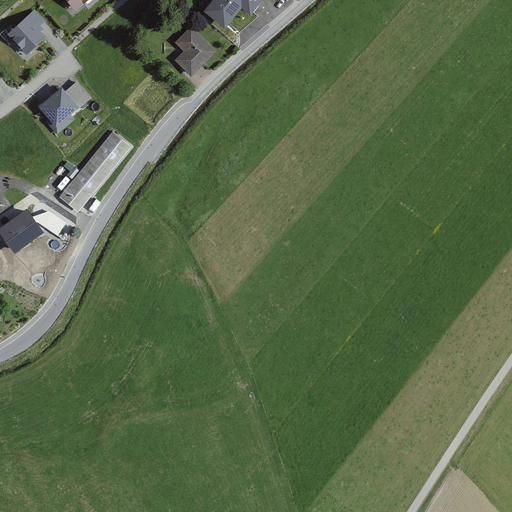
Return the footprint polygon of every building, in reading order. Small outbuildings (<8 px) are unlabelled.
[(63,0),(73,11),(85,0),(63,0)] [(258,0),(211,0),(205,8),(225,25),(240,7),(248,14),(258,0)] [(43,20),(32,9),(4,35),(24,56),(43,37),(35,28),(43,20)] [(176,58),(194,72),(215,46),(192,28),(176,47),(181,51),(176,58)] [(50,118),(46,121),(57,133),(74,119),(70,114),(78,107),(61,88),(40,107),(50,118)] [(60,196),(80,212),(130,148),(110,133),(60,196)] [(36,221),(58,236),(68,222),(46,207),(36,221)] [(42,233),(27,211),(0,230),(0,231),(15,252),(42,233)]
